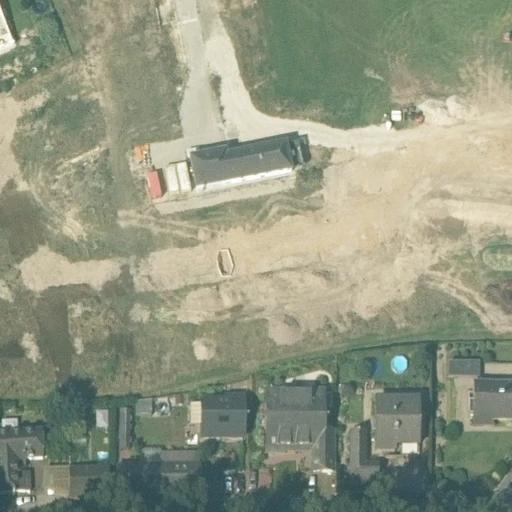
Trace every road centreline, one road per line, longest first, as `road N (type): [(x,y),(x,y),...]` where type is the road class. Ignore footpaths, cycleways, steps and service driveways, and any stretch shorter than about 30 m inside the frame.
road 1 (residential): [(0,173),(45,288),(211,266),(352,236),(357,169)]
road 2 (residential): [(271,0),(222,0),(0,112)]
road 3 (residential): [(360,0),(357,169)]
road 4 (residential): [(357,169),(511,172)]
